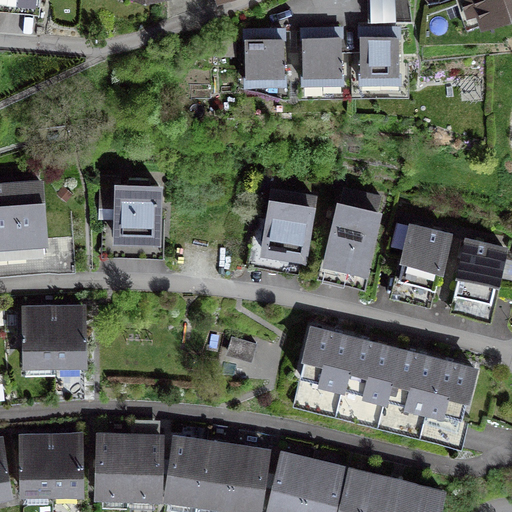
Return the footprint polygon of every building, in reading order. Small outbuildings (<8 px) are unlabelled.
[(0,0),(0,3),(41,9),(41,0),(0,0)] [(511,0),(462,0),(468,16),(493,6),(498,18),(511,12),(511,0)] [(404,6),(370,7),(370,22),(404,21),(404,6)] [(398,27),(360,28),(361,81),(399,80),(398,27)] [(341,28),(303,28),(303,81),(342,81),(341,28)] [(283,29),(245,29),(246,83),(284,82),(283,29)] [(119,177),(102,177),(101,183),(100,205),(118,206),(117,237),(157,239),(159,185),(149,185),(149,178),(129,178),(128,184),(118,184),(119,177)] [(0,181),(0,246),(56,244),(50,180),(0,181)] [(358,206),(339,202),(326,260),(365,269),(378,211),(376,211),(380,196),(361,192),(358,206)] [(327,202),(280,193),(267,256),(314,265),(327,202)] [(448,233),(411,224),(398,278),(435,287),(448,233)] [(504,248),(467,239),(454,292),(491,301),(504,248)] [(54,308),(55,361),(85,361),(84,307),(54,308)] [(55,361),(54,308),(24,308),(25,362),(55,361)] [(335,416),(355,338),(313,327),(293,405),(335,416)] [(231,365),(250,367),(253,335),(234,334),(231,365)] [(355,338),(335,416),(377,426),(397,348),(355,338)] [(419,437),(439,359),(397,348),(377,426),(419,437)] [(439,359),(419,437),(461,447),(468,422),(461,420),(474,368),(439,359)] [(128,493),(130,434),(98,433),(96,492),(128,493)] [(130,434),(128,493),(160,494),(162,435),(130,434)] [(52,489),(51,436),(22,436),(22,490),(52,489)] [(51,436),(52,489),(81,489),(81,436),(51,436)] [(197,498),(206,441),(175,436),(166,494),(197,498)] [(0,439),(0,493),(10,492),(1,439),(0,439)] [(206,441),(197,498),(228,503),(236,445),(206,441)] [(236,445),(228,503),(260,508),(268,450),(236,445)] [(282,511),(299,511),(313,459),(282,452),(268,508),(282,511)] [(313,459),(299,511),(332,511),(344,467),(313,459)] [(437,511),(442,490),(350,468),(339,511),(437,511)]
